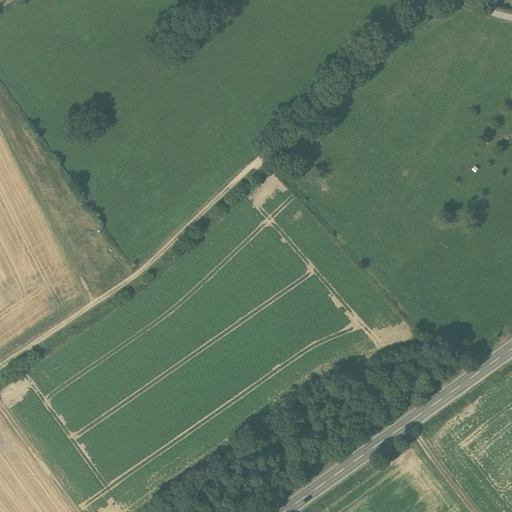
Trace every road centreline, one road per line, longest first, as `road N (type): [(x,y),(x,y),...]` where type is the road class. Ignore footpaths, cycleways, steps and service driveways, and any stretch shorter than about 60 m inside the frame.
road 1 (track): [(0,367),(134,275),(427,0)]
road 2 (secondary): [(511,348),(283,511)]
road 3 (track): [(0,123),(92,305)]
road 4 (track): [(0,408),(73,511)]
